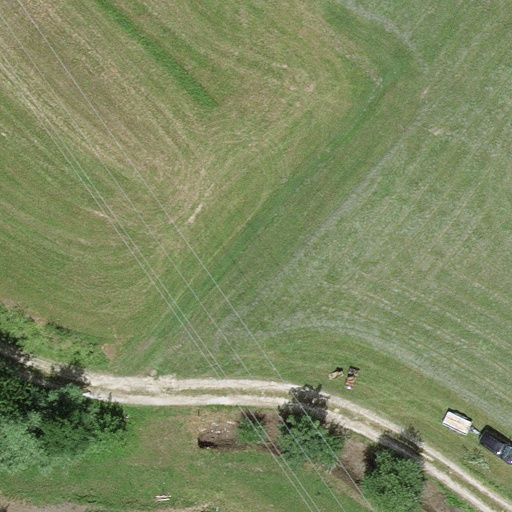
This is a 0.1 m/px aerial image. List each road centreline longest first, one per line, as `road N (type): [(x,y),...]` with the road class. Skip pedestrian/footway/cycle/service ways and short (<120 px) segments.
road 1 (track): [(0,358),(133,393),(280,397),(407,449),(499,511)]
road 2 (track): [(152,393),(167,461),(245,511)]
